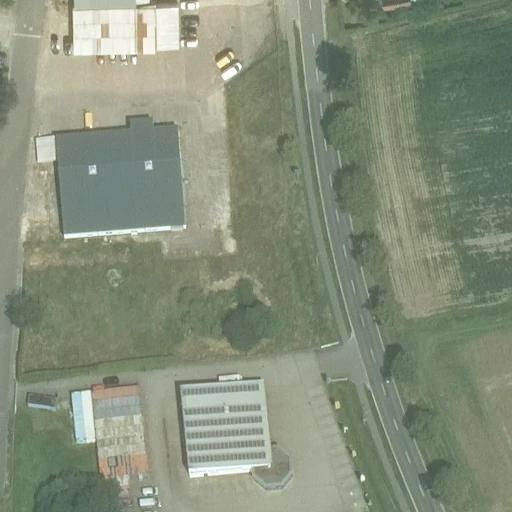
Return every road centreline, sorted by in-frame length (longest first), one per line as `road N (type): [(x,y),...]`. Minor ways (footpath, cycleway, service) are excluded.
road 1 (tertiary): [(432,511),(345,264),(327,177),(311,0)]
road 2 (residential): [(25,0),(0,359)]
